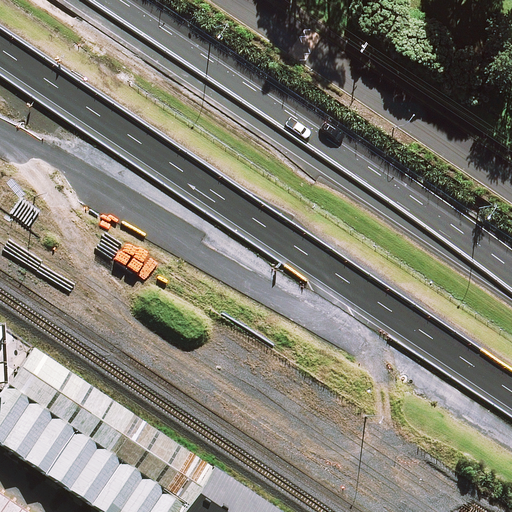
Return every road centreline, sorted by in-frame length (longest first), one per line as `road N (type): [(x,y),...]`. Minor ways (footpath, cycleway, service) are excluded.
road 1 (motorway): [(449,351),(0,43)]
road 2 (track): [(451,511),(0,214)]
road 3 (motorway): [(86,0),(511,278)]
road 4 (motorway): [(449,351),(0,139)]
road 5 (residential): [(511,184),(237,0)]
